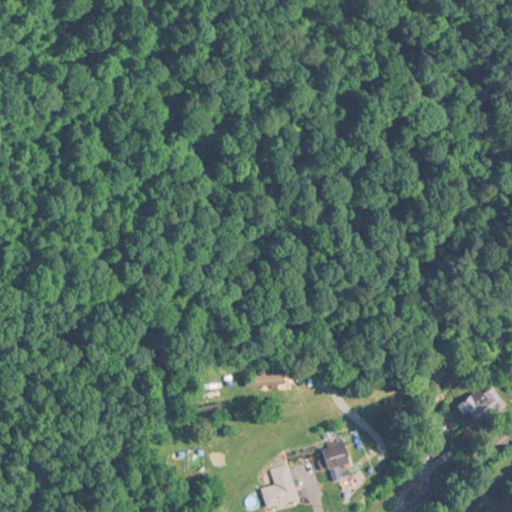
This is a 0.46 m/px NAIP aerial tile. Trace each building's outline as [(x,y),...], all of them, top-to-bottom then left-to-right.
[(286,377),(245,377),(245,388),(286,388),(286,377)] [(454,407),(468,428),(501,406),(487,385),(454,407)] [(222,421),(222,407),(200,407),(200,421),(222,421)] [(349,466),(339,426),(319,431),(328,470),(349,466)] [(289,466),(270,471),(274,487),(261,490),(266,511),(298,503),(289,466)]
